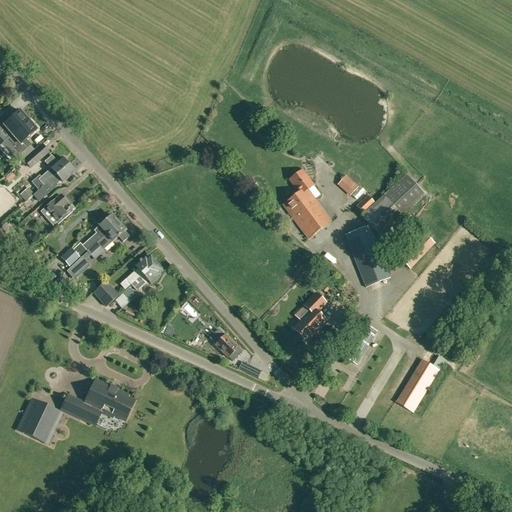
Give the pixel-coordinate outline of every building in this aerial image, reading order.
[(4,115),(0,117),(0,128),(2,127),(10,137),(28,121),(25,117),(27,116),(22,111),(21,112),(20,111),(9,120),(4,115)] [(28,121),(10,137),(18,146),(15,149),(20,155),(31,146),(26,140),(37,130),(35,129),(37,128),(33,122),(31,124),(28,121)] [(41,145),(23,161),(31,169),(49,153),(41,145)] [(38,180),(44,186),(67,165),(62,158),(57,162),(52,156),(45,163),(51,169),(38,180)] [(44,186),(39,191),(34,195),(39,202),(57,186),(56,185),(61,181),(63,183),(75,173),(67,165),(44,186)] [(299,193),(282,205),(308,239),(331,222),(307,190),(313,186),(302,171),(289,181),(299,193)] [(363,214),(361,216),(381,238),(405,215),(426,196),(406,174),(375,203),(363,214)] [(346,176),(339,184),(351,195),(358,187),(346,176)] [(26,203),(28,201),(34,195),(28,188),(21,194),(20,195),(26,203)] [(61,196),(49,206),(47,204),(44,207),(45,208),(40,212),(54,228),(72,212),(69,209),(65,212),(61,208),(67,203),(61,196)] [(97,243),(118,223),(111,216),(99,226),(94,231),(96,234),(82,246),(82,247),(75,253),(72,249),(62,258),(69,267),(79,257),(86,251),(87,252),(97,243)] [(99,254),(113,242),(118,237),(123,242),(129,236),(124,231),(125,231),(118,223),(97,243),(87,252),(90,256),(96,250),(99,254)] [(390,279),(369,226),(345,236),(366,288),(390,279)] [(0,247),(9,239),(0,229),(0,247)] [(435,244),(425,235),(400,261),(411,270),(435,244)] [(11,256),(14,260),(16,262),(18,261),(27,252),(22,246),(11,256)] [(132,285),(156,264),(149,256),(146,260),(144,258),(135,266),(138,269),(127,280),(132,285)] [(91,267),(86,261),(83,258),(67,273),(75,281),(91,267)] [(159,275),(163,271),(156,264),(132,285),(137,291),(149,281),(152,284),(161,276),(159,275)] [(50,282),(55,277),(51,272),(46,276),(50,282)] [(71,285),(68,292),(73,294),(76,287),(71,285)] [(110,288),(98,298),(106,308),(118,297),(110,288)] [(123,294),(115,301),(122,309),(131,302),(130,300),(135,295),(129,289),(124,294),(123,294)] [(300,321),(293,329),(306,341),(317,329),(318,330),(326,322),(316,313),(317,312),(320,308),(325,304),(315,294),(304,306),(310,311),(300,321)] [(137,316),(126,310),(124,314),(135,320),(137,316)] [(355,368),(370,344),(377,332),(361,323),(340,358),(355,368)] [(219,330),(210,338),(216,344),(215,345),(228,358),(229,358),(234,352),(238,356),(242,352),(225,335),(224,336),(219,330)] [(422,360),(411,377),(429,388),(439,371),(433,367),(422,360)] [(242,362),(238,370),(259,379),(262,372),(242,362)] [(429,388),(411,377),(395,404),(413,414),(429,388)] [(120,393),(117,391),(116,390),(115,392),(110,389),(110,388),(95,381),(84,403),(68,396),(61,410),(84,421),(90,407),(102,413),(113,418),(114,416),(125,421),(134,401),(127,398),(128,396),(125,395),(120,393)] [(17,431),(47,445),(62,414),(32,400),(17,431)]
